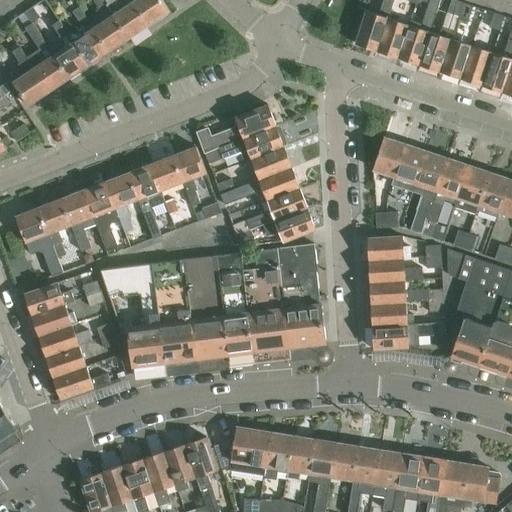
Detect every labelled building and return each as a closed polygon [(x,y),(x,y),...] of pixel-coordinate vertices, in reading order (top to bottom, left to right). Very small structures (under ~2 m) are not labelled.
[(91,0),(100,11),(107,6),(107,5),(103,0),(91,0)] [(114,0),(108,4),(107,5),(107,6),(114,16),(129,40),(150,26),(134,3),(135,2),(133,0),(114,0)] [(138,0),(135,2),(134,3),(150,26),(170,13),(161,0),(138,0)] [(366,13),(355,46),(377,53),(388,20),(387,20),(393,0),(383,0),(378,17),(366,13)] [(409,27),(398,60),(419,67),(430,34),(431,34),(441,0),(418,0),(429,3),(423,24),(411,20),(409,27)] [(455,0),(452,0),(448,14),(458,17),(463,3),(455,0)] [(463,3),(458,17),(470,21),(474,6),(463,3)] [(34,7),(26,12),(32,22),(33,24),(34,23),(41,18),(34,7)] [(80,7),(73,12),(80,24),(88,19),(80,7)] [(494,13),(490,27),(500,31),(505,16),(494,13)] [(114,16),(94,29),(109,53),(129,40),(114,16)] [(48,44),(47,45),(69,79),(89,66),(74,43),(75,42),(61,20),(53,25),(60,36),(58,38),(48,44)] [(388,20),(377,53),(398,60),(409,27),(388,20)] [(33,24),(25,28),(40,51),(28,58),(27,58),(34,69),(49,93),(69,79),(47,45),(48,44),(34,23),(33,24)] [(430,34),(419,67),(440,74),(451,41),(450,41),(453,32),(442,28),(439,37),(431,34),(430,34)] [(75,42),(74,43),(89,66),(109,53),(94,29),(75,42)] [(493,54),(482,87),(503,94),(511,66),(511,32),(511,35),(506,48),(503,58),(493,54)] [(451,41),(440,74),(461,81),(472,48),(451,41)] [(25,75),(13,83),(28,106),(49,93),(34,69),(27,58),(28,58),(21,47),(13,52),(21,63),(19,64),(25,75)] [(472,48),(461,81),(482,87),(493,54),(472,48)] [(511,66),(503,94),(511,97),(511,66)] [(7,83),(0,87),(5,96),(12,91),(7,83)] [(6,97),(0,100),(0,110),(11,104),(6,97)] [(207,129),(198,132),(202,143),(206,153),(244,138),(276,126),(268,105),(253,111),(252,109),(250,108),(237,113),(236,115),(237,117),(236,118),(237,120),(236,120),(235,123),(237,128),(236,130),(211,140),(207,129)] [(24,124),(12,133),(18,141),(30,133),(24,124)] [(244,138),(206,153),(210,164),(223,159),(242,151),(246,161),(252,159),(284,146),(283,145),(286,144),(287,142),(283,131),(281,130),(278,131),(276,126),(244,138)] [(0,153),(5,150),(4,149),(11,143),(7,137),(0,141),(0,153)] [(384,138),(372,171),(374,172),(375,181),(383,184),(386,175),(395,179),(406,145),(385,138),(384,138)] [(395,179),(393,184),(404,188),(413,191),(426,152),(406,145),(395,179)] [(284,146),(252,159),(260,179),(292,167),(284,146)] [(197,147),(174,156),(184,182),(188,193),(193,207),(202,203),(197,191),(198,190),(194,179),(207,173),(197,147)] [(417,216),(412,231),(422,234),(447,159),(426,152),(413,191),(421,194),(422,197),(417,216)] [(174,156),(152,165),(162,191),(184,182),(174,156)] [(447,159),(422,234),(432,238),(437,223),(445,200),(456,203),(457,199),(468,166),(447,159)] [(152,165),(129,173),(139,200),(153,239),(163,235),(157,220),(152,208),(154,207),(165,203),(164,202),(166,202),(162,191),(152,165)] [(456,203),(455,207),(476,214),(478,206),(489,173),(468,166),(457,199),(456,203)] [(236,189),(222,195),(226,205),(239,200),(239,201),(264,191),(268,200),(300,187),(292,167),(260,179),(236,189)] [(129,173),(107,182),(117,208),(116,209),(120,218),(126,232),(134,229),(129,217),(131,216),(127,204),(139,200),(129,173)] [(489,173),(478,206),(480,207),(479,210),(498,216),(498,213),(499,213),(510,180),(489,173)] [(232,179),(218,184),(222,195),(236,189),(232,179)] [(511,180),(510,180),(499,213),(511,217),(511,180)] [(107,182),(84,190),(94,217),(97,223),(107,252),(117,248),(109,226),(112,222),(120,218),(116,209),(117,208),(107,182)] [(248,220),(234,225),(237,235),(252,230),(264,225),(308,207),(300,187),(268,200),(273,212),(248,220)] [(84,190),(62,199),(72,226),(81,250),(90,246),(83,229),(97,223),(94,217),(84,190)] [(166,202),(164,202),(165,203),(170,216),(179,212),(174,198),(166,202)] [(62,199),(40,208),(50,234),(54,246),(59,258),(67,255),(62,243),(64,242),(59,231),(72,226),(62,199)] [(308,207),(264,225),(269,236),(280,231),(284,241),(316,228),(308,207)] [(40,208),(17,216),(21,229),(27,243),(31,255),(40,251),(44,253),(53,277),(64,272),(59,258),(54,246),(50,234),(40,208)] [(203,211),(196,214),(199,222),(206,219),(203,211)] [(377,213),(377,228),(377,229),(388,228),(388,212),(377,213)] [(399,212),(388,212),(388,228),(400,228),(399,212)] [(252,230),(237,235),(242,247),(258,245),(252,230)] [(459,231),(454,245),(464,248),(469,234),(459,231)] [(469,234),(464,248),(475,252),(480,238),(469,234)] [(402,236),(367,239),(369,261),(403,259),(410,259),(409,247),(402,247),(402,236)] [(315,244),(279,248),(291,347),(327,342),(322,303),(321,303),(317,272),(319,272),(315,244)] [(501,244),(495,259),(506,263),(511,248),(501,244)] [(442,245),(426,246),(427,258),(442,257),(442,245)] [(258,269),(244,271),(255,352),(291,347),(279,248),(278,248),(270,249),(256,250),(258,269)] [(511,275),(511,270),(448,249),(449,275),(468,281),(456,316),(465,320),(452,356),(481,366),(511,275)] [(241,253),(217,256),(230,355),(255,352),(244,271),(241,253)] [(217,256),(187,260),(199,359),(230,355),(217,256)] [(442,257),(427,258),(427,269),(443,268),(442,257)] [(403,259),(369,261),(370,283),(404,281),(404,282),(423,280),(423,268),(403,269),(403,259)] [(187,260),(155,264),(167,363),(199,359),(187,260)] [(155,264),(101,270),(110,296),(123,292),(124,297),(143,295),(147,324),(129,326),(134,367),(167,363),(155,264)] [(511,275),(481,366),(508,375),(511,363),(511,275)] [(98,281),(84,286),(87,297),(102,292),(98,281)] [(404,281),(370,283),(371,305),(405,302),(429,301),(445,300),(444,289),(430,290),(429,289),(405,291),(404,282),(404,281)] [(59,282),(26,294),(34,315),(67,304),(66,303),(76,300),(72,290),(63,293),(59,282)] [(102,292),(87,297),(91,307),(106,302),(102,292)] [(445,300),(429,301),(430,312),(445,311),(445,300)] [(405,302),(371,305),(372,326),(407,324),(407,325),(415,324),(414,314),(406,314),(405,302)] [(67,304),(34,315),(41,336),(74,325),(78,323),(73,311),(70,313),(67,304)] [(407,324),(372,326),(374,349),(411,347),(419,346),(419,336),(447,334),(446,322),(415,324),(407,325),(407,324)] [(112,323),(98,328),(102,338),(116,333),(112,323)] [(74,325),(41,336),(48,357),(81,345),(81,346),(93,341),(89,330),(77,334),(74,325)] [(116,333),(102,338),(105,349),(120,344),(116,333)] [(81,345),(48,357),(55,377),(88,366),(81,346),(81,345)] [(88,366),(55,377),(62,399),(112,382),(109,374),(92,379),(88,366)] [(0,440),(17,430),(0,403),(0,440)] [(235,437),(214,445),(215,448),(221,467),(222,470),(231,467),(231,470),(254,474),(260,431),(237,427),(235,437)] [(260,431),(254,474),(265,475),(265,478),(277,480),(278,472),(283,434),(260,431)] [(283,434),(278,472),(289,473),(288,478),(300,480),(301,472),(310,473),(315,439),(283,434)] [(207,437),(186,445),(197,477),(201,490),(202,490),(211,486),(212,486),(208,473),(218,469),(221,467),(215,448),(211,449),(207,437)] [(310,473),(309,482),(319,483),(314,511),(326,511),(331,482),(332,477),(337,443),(315,439),(310,473)] [(332,477),(331,482),(341,484),(342,478),(354,480),(359,446),(337,443),(332,477)] [(186,445),(165,452),(176,484),(179,492),(190,488),(187,480),(197,477),(186,445)] [(354,480),(348,511),(358,511),(362,494),(373,495),(375,484),(380,450),(359,446),(354,480)] [(375,484),(373,495),(386,497),(384,509),(394,510),(397,487),(402,454),(380,450),(375,484)] [(165,452),(144,459),(155,492),(160,507),(171,503),(166,488),(176,484),(165,452)] [(402,454),(397,487),(419,491),(424,457),(402,454)] [(419,491),(417,500),(429,502),(427,511),(438,511),(440,502),(441,494),(446,461),(424,457),(419,491)] [(466,464),(460,505),(472,507),(473,500),(496,503),(500,480),(501,476),(499,473),(489,472),(489,468),(477,466),(477,458),(467,458),(467,464),(466,464)] [(144,459),(123,466),(134,499),(139,511),(150,511),(144,495),(155,492),(144,459)] [(440,502),(438,511),(450,511),(453,511),(458,511),(460,505),(466,464),(446,461),(441,494),(440,502)] [(123,466),(103,473),(115,506),(116,511),(123,511),(128,510),(125,502),(134,499),(123,466)] [(103,473),(81,481),(92,511),(105,511),(104,509),(115,506),(103,473)] [(245,499),(244,511),(259,511),(260,500),(260,499),(245,499)] [(260,500),(259,511),(280,511),(283,500),(260,499),(260,500)] [(283,500),(280,511),(303,511),(306,506),(284,500),(283,500)] [(220,511),(218,502),(207,506),(208,511),(220,511)]
